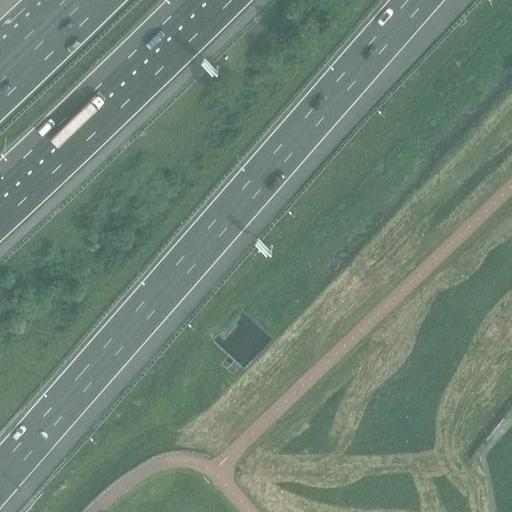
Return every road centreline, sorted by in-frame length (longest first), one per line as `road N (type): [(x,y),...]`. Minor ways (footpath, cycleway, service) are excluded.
road 1 (motorway): [(0,478),(416,0)]
road 2 (motorway): [(0,178),(186,0)]
